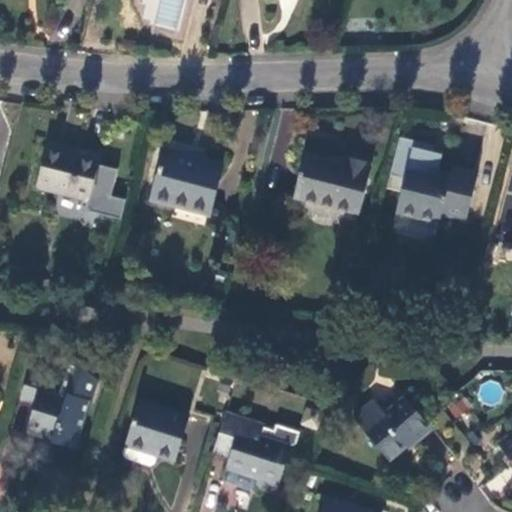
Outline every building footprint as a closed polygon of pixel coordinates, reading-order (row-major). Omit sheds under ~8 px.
[(157,0),(154,26),(180,31),(185,0),(157,0)] [(406,177),(403,190),(397,210),(441,221),(443,213),(468,219),(481,172),(454,165),(451,174),(439,170),(441,162),(433,160),(435,151),(399,142),(391,174),(406,177)] [(101,157),(49,144),(38,185),(90,198),(87,209),(122,217),(127,198),(113,195),(119,169),(100,164),(101,157)] [(222,164),(167,150),(153,198),(210,213),(222,164)] [(347,164),(307,153),(296,194),(360,212),(371,169),(369,169),(371,160),(349,156),(347,164)] [(406,177),(391,174),(388,186),(403,190),(406,177)] [(47,376),(30,371),(21,399),(38,403),(30,429),(55,437),(54,441),(75,449),(90,403),(93,404),(98,390),(98,383),(97,381),(73,358),(61,392),(43,388),(47,376)] [(432,427),(405,395),(364,429),(389,459),(416,437),(417,440),(432,427)] [(127,440),(158,450),(157,455),(174,461),(188,416),(140,400),(127,440)] [(227,411),(214,450),(230,454),(226,468),(229,470),(226,481),(254,490),(256,486),(276,493),(289,449),(299,443),(303,431),(279,424),(276,431),(273,440),(262,437),(265,427),(266,424),(227,411)] [(273,440),(276,431),(265,427),(262,437),(273,440)] [(511,460),(511,430),(498,441),(511,460)] [(123,454),(125,458),(150,466),(154,464),(157,455),(158,450),(127,440),(123,454)] [(322,511),(372,511),(327,498),(322,511)]
